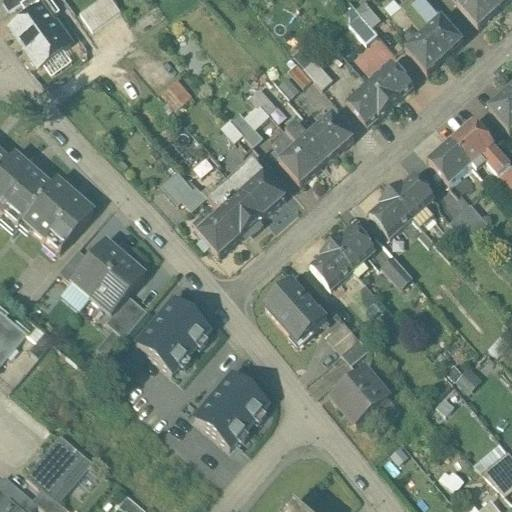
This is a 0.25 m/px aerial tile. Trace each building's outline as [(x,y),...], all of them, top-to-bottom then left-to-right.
[(23,0),(11,0),(3,6),(8,14),(25,3),(23,0)] [(110,0),(102,0),(80,16),(93,34),(120,14),(110,0)] [(417,0),(412,0),(400,11),(400,12),(405,18),(421,4),(417,0)] [(496,17),(481,0),(466,0),(457,9),(478,33),(496,17)] [(511,0),(481,0),(496,17),(511,2),(511,0)] [(49,2),(10,30),(46,81),(85,53),(49,2)] [(463,47),(442,23),(439,25),(421,4),(405,18),(413,27),(424,39),(445,62),(463,47)] [(400,12),(391,20),(404,35),(413,27),(405,18),(400,12)] [(378,38),(361,19),(350,29),(366,48),(378,38)] [(445,62),(424,39),(406,54),(427,78),(445,62)] [(371,62),(359,47),(344,60),(357,74),(361,71),(371,62)] [(344,60),(344,59),(338,64),(345,73),(342,75),(349,83),(355,77),(357,80),(360,78),(357,74),(344,60)] [(332,84),(314,63),(303,73),(322,94),(332,84)] [(311,84),(297,67),(288,75),(303,91),(311,84)] [(372,85),(369,88),(389,111),(412,91),(392,68),(372,85)] [(372,85),(364,76),(361,79),(369,88),(372,85)] [(389,111),(369,88),(346,107),(367,131),(389,111)] [(184,90),(171,101),(187,119),(200,108),(184,90)] [(299,123),(279,100),(272,106),(259,93),(249,104),(257,113),(261,110),(275,125),(284,136),(299,123)] [(511,136),(511,103),(507,98),(489,114),(510,138),(511,136)] [(180,124),(165,107),(156,114),(171,131),(180,124)] [(263,145),(240,117),(231,125),(255,153),(263,145)] [(354,144),(332,119),(314,135),(336,159),(354,144)] [(306,126),(289,141),(294,147),(299,142),(302,146),(314,135),(306,126)] [(495,151),(474,127),(451,148),(472,172),(483,162),(495,152),(495,151)] [(336,159),(314,135),(302,146),(299,142),(294,147),(318,174),(336,159)] [(294,147),(289,141),(283,146),(291,155),(280,164),(279,166),(300,190),(318,174),(294,147)] [(283,146),(274,154),(277,157),(275,158),(280,164),(291,155),(283,146)] [(451,148),(429,167),(450,191),(457,199),(458,198),(458,197),(469,188),(463,180),(472,172),(451,148)] [(511,170),(495,152),(483,162),(499,181),(511,170)] [(11,162),(5,168),(6,169),(0,175),(0,217),(17,232),(22,226),(21,225),(48,194),(11,162)] [(255,166),(242,177),(253,189),(257,185),(253,180),(260,174),(265,179),(265,178),(255,166)] [(265,179),(260,174),(253,180),(257,185),(253,189),(242,177),(229,188),(240,200),(242,198),(264,222),(287,202),(265,178),(265,179)] [(179,177),(163,191),(178,208),(182,205),(187,200),(186,200),(177,189),(184,183),(179,177)] [(414,180),(391,200),(412,224),(416,220),(435,203),(414,180)] [(194,194),(184,183),(177,189),(186,200),(194,194)] [(91,220),(53,188),(48,194),(21,225),(22,226),(59,257),(91,220)] [(229,188),(210,205),(216,213),(222,207),(227,212),(240,200),(229,188)] [(194,194),(186,200),(187,200),(182,205),(192,215),(207,202),(197,191),(194,194)] [(240,200),(227,212),(222,207),(216,213),(215,213),(220,218),(241,242),(264,222),(242,198),(240,200)] [(412,224),(391,200),(369,219),(391,243),(412,224)] [(219,218),(206,231),(201,225),(194,232),(199,237),(198,237),(219,261),(241,242),(220,218),(215,213),(219,218)] [(426,231),(416,220),(412,224),(422,234),(426,231)] [(426,231),(422,234),(424,236),(430,243),(442,232),(434,223),(426,231)] [(355,232),(332,252),(353,275),(375,256),(355,232)] [(430,243),(424,236),(419,240),(429,252),(434,247),(430,243)] [(89,262),(69,286),(89,303),(124,262),(104,246),(89,262)] [(353,275),(332,252),(310,271),(331,295),(353,275)] [(79,254),(59,277),(69,286),(89,262),(79,254)] [(124,262),(89,303),(110,321),(145,281),(124,262)] [(412,283),(395,263),(384,273),(401,292),(412,283)] [(293,288),(266,311),(292,342),(319,318),(293,288)] [(378,304),(366,290),(353,301),(365,315),(378,304)] [(143,319),(130,307),(114,325),(128,337),(143,319)] [(212,341),(183,311),(157,336),(175,355),(159,371),(169,382),(212,341)] [(0,370),(25,341),(0,319),(0,370)] [(359,345),(344,327),(327,341),(342,360),(359,345)] [(44,337),(28,356),(37,364),(53,345),(44,337)] [(359,345),(342,360),(351,371),(369,355),(360,345),(359,345)] [(202,368),(190,380),(192,383),(185,390),(193,399),(213,379),(202,368)] [(456,382),(469,396),(483,384),(470,370),(456,382)] [(389,403),(365,374),(333,401),(357,429),(389,403)] [(185,424),(224,458),(265,411),(226,377),(185,424)] [(42,497),(58,511),(93,471),(60,444),(26,484),(42,497)] [(511,459),(509,456),(482,477),(505,501),(511,495),(511,459)] [(33,508),(5,484),(0,489),(0,511),(37,511),(33,508)] [(37,511),(58,511),(42,497),(33,508),(37,511)] [(139,511),(126,501),(117,511),(118,511),(139,511)]
